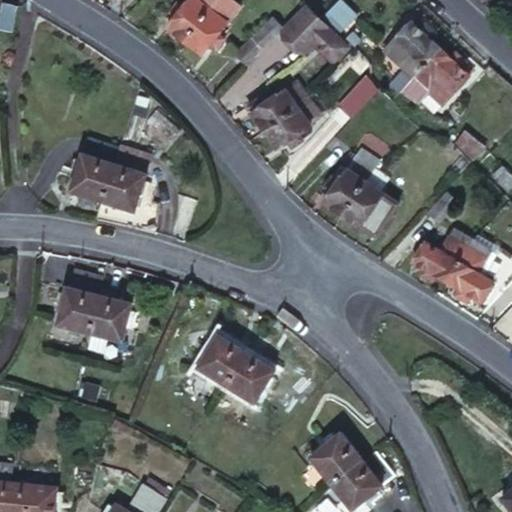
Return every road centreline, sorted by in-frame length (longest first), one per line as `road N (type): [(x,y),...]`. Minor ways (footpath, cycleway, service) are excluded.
road 1 (residential): [(46,0),(172,82),(249,176),(301,273)]
road 2 (residential): [(301,273),(253,279),(86,230),(0,217)]
road 3 (residential): [(443,511),(391,402),(341,345),(301,273)]
road 4 (residential): [(301,273),(366,274),(511,370)]
